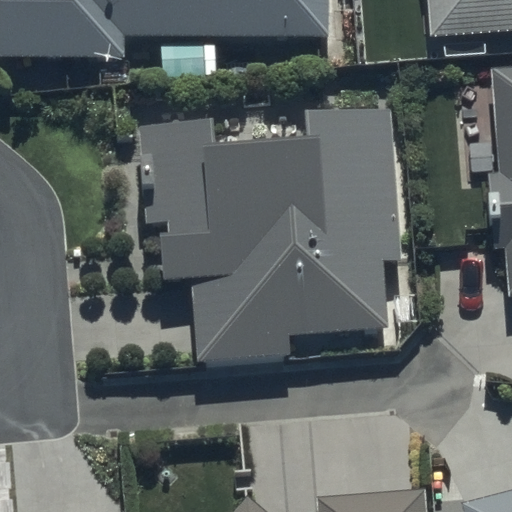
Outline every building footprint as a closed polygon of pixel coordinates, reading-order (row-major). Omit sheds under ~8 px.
[(0,0),(0,60),(121,62),(121,42),(326,43),(326,0),(0,0)] [(511,0),(423,0),(427,41),(511,34),(511,0)] [(511,72),(490,74),(497,180),(484,181),(489,249),(504,248),(507,303),(511,302),(511,72)] [(300,150),(201,155),(206,243),(159,246),(162,292),(192,290),(197,370),(287,365),(286,343),(384,338),(380,268),(400,267),(392,114),(298,119),(300,150)] [(427,511),(426,496),(316,502),(316,511),(257,511),(247,504),(239,511),(427,511)]
